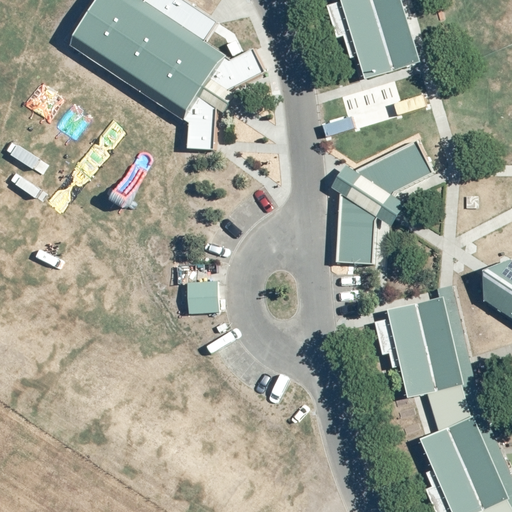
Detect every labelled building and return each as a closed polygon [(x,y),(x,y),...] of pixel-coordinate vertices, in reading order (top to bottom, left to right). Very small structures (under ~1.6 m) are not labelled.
[(85,0),(59,41),(174,115),(173,144),(201,144),(204,102),(220,81),(252,68),(238,41),(215,51),(192,35),(205,17),(179,0),(85,0)] [(391,0),(329,0),(352,74),(408,57),(391,0)] [(314,182),(324,188),(322,258),(360,258),(359,210),(379,222),(390,200),(374,187),(417,165),(401,133),(339,164),(334,159),(314,182)] [(511,265),(493,253),(465,296),(511,325),(511,265)] [(201,270),(170,272),(173,308),(204,305),(201,270)] [(427,294),(375,307),(395,389),(447,376),(427,294)] [(452,511),(495,494),(459,410),(407,432),(441,511),(452,511)]
